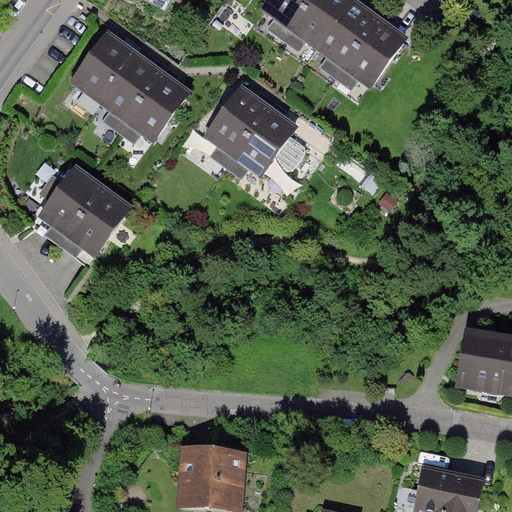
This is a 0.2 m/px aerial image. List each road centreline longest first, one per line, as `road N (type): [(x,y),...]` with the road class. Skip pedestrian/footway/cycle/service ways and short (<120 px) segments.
road 1 (residential): [(114,399),(431,420),(511,434)]
road 2 (residential): [(0,265),(66,354),(114,399)]
